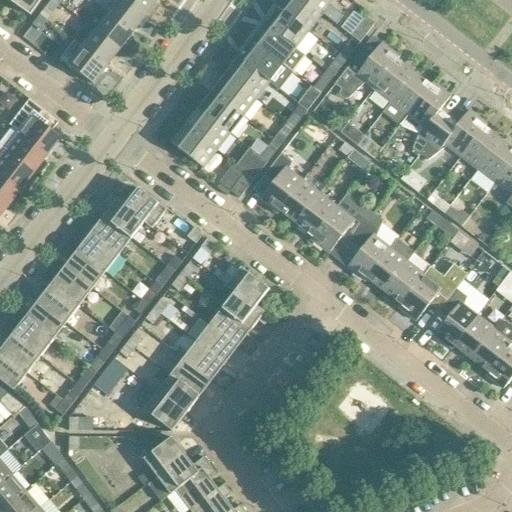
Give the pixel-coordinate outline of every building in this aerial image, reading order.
[(13,0),(12,3),(30,16),(41,0),(13,0)] [(54,0),(52,0),(46,8),(52,13),(60,4),(54,0)] [(126,0),(118,0),(108,14),(133,33),(147,16),(126,0)] [(126,0),(147,16),(158,0),(126,0)] [(304,0),(282,0),(277,7),(309,31),(322,14),(304,0)] [(343,16),(329,5),(332,0),(304,0),(322,14),(337,25),(343,16)] [(120,50),(133,33),(108,14),(99,7),(86,24),(87,25),(120,50)] [(296,48),(309,31),(277,7),(264,24),(296,48)] [(39,30),(47,21),(40,15),(33,25),(39,30)] [(351,36),(360,43),(375,24),(365,17),(351,36)] [(264,24),(250,42),(283,65),(292,73),(306,56),(296,48),(264,24)] [(87,25),(74,42),(107,67),(120,50),(87,25)] [(60,59),(81,75),(93,85),(107,67),(74,42),(60,59)] [(292,73),(283,65),(250,42),(238,58),(269,82),(279,90),(292,73)] [(359,54),(335,85),(341,90),(339,94),(341,99),(345,100),(350,99),(365,84),(373,90),(397,59),(398,60),(400,57),(399,57),(382,43),(368,61),(359,54)] [(346,45),(339,54),(347,60),(354,51),(346,45)] [(347,60),(339,54),(331,65),(339,71),(347,60)] [(238,58),(225,75),(256,99),(269,82),(238,58)] [(397,59),(373,90),(390,103),(414,73),(398,60),(397,59)] [(414,73),(390,103),(408,116),(431,86),(414,73)] [(225,75),(211,92),(243,117),(256,99),(225,75)] [(321,78),(313,88),(320,94),(328,84),(321,78)] [(408,116),(400,126),(419,134),(412,149),(420,155),(446,121),(451,115),(443,108),(451,97),(433,83),(431,86),(408,116)] [(311,87),(298,104),(299,106),(307,112),(320,94),(313,88),(311,87)] [(230,134),(243,117),(211,92),(198,109),(230,134)] [(62,138),(52,131),(59,122),(30,100),(29,101),(13,128),(13,127),(12,128),(48,156),(62,138)] [(198,109),(185,126),(217,151),(230,134),(198,109)] [(446,121),(420,155),(428,161),(447,147),(461,158),(484,127),(485,127),(487,125),(469,111),(460,122),(451,115),(446,121)] [(294,113),(286,123),(294,129),(301,119),(294,113)] [(286,123),(279,131),(287,137),(294,129),(286,123)] [(340,133),(357,146),(364,137),(347,124),(340,133)] [(203,168),(217,151),(185,126),(171,144),(202,168),(203,168)] [(461,158),(478,171),(501,140),(485,127),(484,127),(461,158)] [(12,128),(0,144),(0,146),(35,173),(48,156),(12,128)] [(364,137),(357,146),(374,160),(382,150),(364,137)] [(478,171),(495,184),(511,161),(511,148),(501,140),(478,171)] [(338,151),(348,159),(353,151),(344,144),(338,151)] [(0,173),(22,190),(35,173),(0,146),(0,173)] [(267,147),(260,157),(268,163),(275,153),(267,147)] [(370,164),(353,151),(348,159),(365,172),(370,164)] [(260,201),(277,214),(303,181),(291,172),(293,164),(281,154),(264,176),(273,183),(260,201)] [(254,180),(268,163),(260,157),(259,156),(246,173),(245,172),(245,173),(254,180)] [(511,161),(495,184),(509,195),(506,203),(511,207),(511,161)] [(0,200),(8,207),(22,190),(0,173),(0,200)] [(254,180),(245,173),(230,191),(231,192),(240,199),(254,180)] [(280,212),(297,225),(320,194),(303,181),(277,214),(278,215),(280,212)] [(126,206),(125,207),(145,222),(144,223),(152,229),(154,227),(167,211),(165,209),(138,189),(126,206)] [(111,207),(104,217),(132,239),(144,223),(145,222),(125,207),(126,206),(111,194),(105,203),(111,207)] [(311,240),(311,241),(337,208),(320,194),(297,225),(313,237),(311,240)] [(441,199),(435,207),(444,214),(450,206),(441,199)] [(0,200),(0,218),(8,207),(0,200)] [(459,213),(450,206),(444,214),(461,227),(469,217),(461,210),(459,213)] [(342,237),(351,244),(368,222),(358,214),(351,219),(337,208),(311,241),(329,254),(342,237)] [(425,219),(435,226),(441,219),(431,211),(425,219)] [(360,251),(347,268),(365,282),(368,279),(367,279),(390,249),(377,239),(383,224),(383,222),(374,215),(368,222),(351,244),(360,251)] [(104,217),(91,234),(119,255),(132,239),(104,217)] [(458,232),(441,219),(435,226),(452,240),(458,232)] [(188,238),(196,244),(203,236),(194,229),(188,238)] [(106,273),(119,255),(91,234),(78,251),(106,273)] [(208,239),(201,248),(210,255),(216,246),(208,239)] [(390,249),(367,279),(368,279),(384,292),(407,262),(414,253),(397,240),(390,249)] [(93,290),(106,273),(78,251),(64,268),(93,290)] [(175,271),(183,261),(177,256),(169,266),(175,271)] [(398,308),(399,308),(424,275),(407,262),(384,292),(401,305),(398,308)] [(431,267),(424,275),(399,308),(416,322),(430,305),(439,312),(455,290),(467,275),(453,264),(443,277),(431,267)] [(188,265),(180,275),(187,280),(195,270),(188,265)] [(159,275),(154,282),(155,283),(162,289),(175,271),(169,266),(161,276),(159,275)] [(79,307),(93,290),(64,268),(51,285),(79,307)] [(241,268),(226,287),(235,293),(235,292),(256,308),(256,307),(269,290),(243,269),(241,268)] [(187,280),(180,275),(172,285),(179,291),(187,280)] [(150,290),(142,300),(149,306),(162,289),(155,283),(150,290)] [(66,324),(79,307),(51,285),(38,302),(66,324)] [(435,336),(452,349),(477,317),(465,307),(467,299),(455,290),(439,312),(448,319),(435,336)] [(235,293),(223,308),(251,330),(258,321),(265,326),(271,318),(256,307),(256,308),(235,292),(235,293)] [(162,299),(154,309),(161,315),(169,321),(177,311),(169,304),(162,299)] [(141,316),(149,306),(142,300),(134,311),(141,316)] [(66,324),(38,302),(24,320),(53,341),(66,324)] [(223,308),(210,325),(238,347),(251,330),(223,308)] [(161,315),(154,309),(146,320),(153,325),(161,315)] [(455,347),(471,360),(494,330),(477,317),(452,349),(453,350),(455,347)] [(24,320),(12,335),(40,357),(53,341),(24,320)] [(511,329),(501,321),(494,330),(471,360),(488,373),(511,343),(511,342),(511,329)] [(123,325),(115,335),(122,340),(130,330),(123,325)] [(210,325),(196,343),(225,364),(238,347),(210,325)] [(135,333),(127,343),(134,349),(142,338),(135,333)] [(12,335),(0,351),(0,353),(27,374),(38,383),(51,366),(40,357),(12,335)] [(122,340),(115,335),(107,345),(114,350),(122,340)] [(127,343),(120,353),(127,358),(134,349),(127,343)] [(225,364),(196,343),(183,360),(211,382),(225,364)] [(511,343),(488,373),(486,375),(498,385),(504,389),(507,385),(511,378),(511,343)] [(0,353),(0,380),(6,385),(14,391),(19,385),(27,374),(0,353)] [(97,359),(89,369),(96,375),(104,364),(97,359)] [(183,360),(170,377),(198,399),(209,385),(211,382),(183,360)] [(88,385),(96,375),(89,369),(81,380),(88,385)] [(198,399),(170,377),(164,385),(157,393),(185,415),(198,399)] [(49,379),(44,387),(63,402),(70,407),(77,399),(70,393),(69,395),(49,379)] [(185,415),(157,393),(144,411),(172,432),(185,415)] [(8,394),(0,400),(0,403),(13,417),(18,413),(25,407),(24,406),(8,394)] [(63,402),(56,411),(63,416),(70,407),(63,402)] [(25,407),(18,413),(31,431),(38,425),(25,407)] [(92,419),(69,419),(69,431),(92,432),(92,419)] [(31,431),(24,437),(38,453),(41,450),(51,442),(38,425),(31,431)] [(69,438),(69,451),(78,451),(78,438),(69,438)] [(144,460),(158,478),(186,457),(172,438),(144,460)] [(0,457),(7,452),(8,451),(0,441),(0,457)] [(51,442),(41,450),(55,467),(57,465),(64,459),(51,442)] [(0,457),(0,486),(12,476),(21,468),(7,452),(0,457)] [(158,478),(148,485),(161,503),(168,498),(176,492),(210,465),(204,458),(193,466),(186,457),(158,478)] [(57,465),(64,474),(71,483),(78,478),(64,459),(57,465)] [(210,465),(176,492),(190,510),(191,511),(219,490),(218,489),(209,478),(216,473),(210,465)] [(0,511),(2,511),(25,493),(12,476),(0,486),(0,511)] [(78,478),(71,483),(76,490),(83,500),(90,494),(78,478)] [(219,490),(191,511),(234,511),(235,511),(234,511),(225,499),(232,494),(225,485),(218,489),(219,490)] [(25,493),(2,511),(36,511),(39,509),(25,493)] [(90,494),(83,500),(90,509),(97,503),(90,494)]
